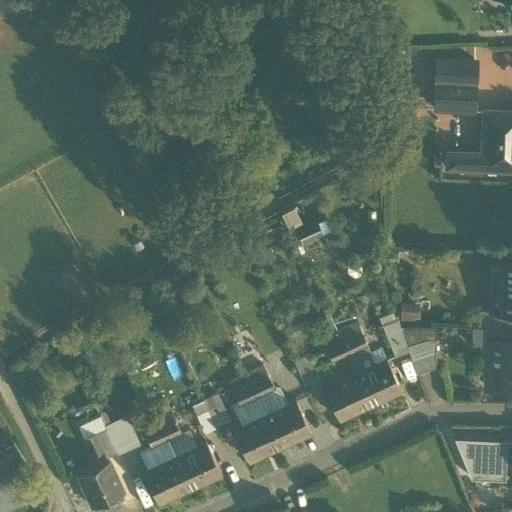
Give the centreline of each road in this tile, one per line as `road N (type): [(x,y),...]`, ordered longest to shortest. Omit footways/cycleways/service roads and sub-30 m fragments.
road 1 (residential): [(511,414),(433,411),(213,511)]
road 2 (residential): [(0,382),(64,511)]
